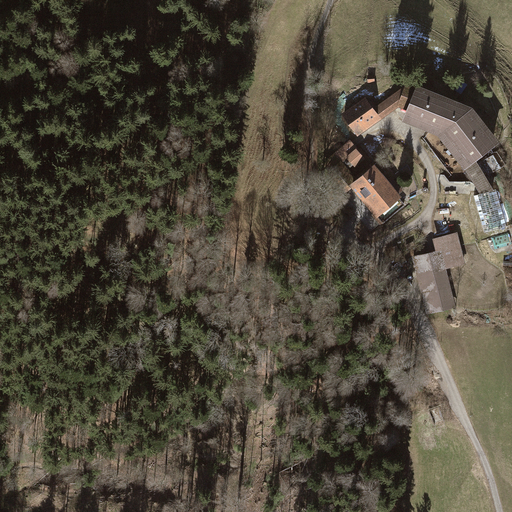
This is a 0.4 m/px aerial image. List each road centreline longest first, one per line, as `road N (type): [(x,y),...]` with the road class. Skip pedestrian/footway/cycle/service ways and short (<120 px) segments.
road 1 (track): [(498,511),(427,336),(370,251)]
road 2 (track): [(370,251),(319,221),(311,190),(305,75),(328,0)]
road 3 (track): [(370,251),(417,224),(431,195),(421,155),(382,123)]
